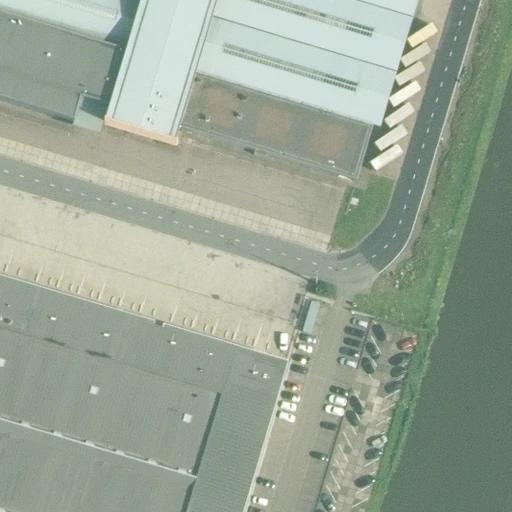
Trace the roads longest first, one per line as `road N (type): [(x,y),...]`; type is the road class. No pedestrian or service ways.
road 1 (unclassified): [(0,173),(339,274),(391,249),(464,0)]
road 2 (unknown): [(355,266),(279,511)]
